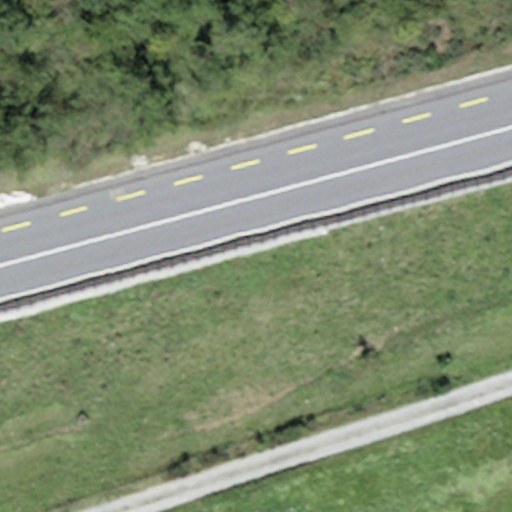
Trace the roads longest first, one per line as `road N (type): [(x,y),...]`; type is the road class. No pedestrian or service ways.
road 1 (primary): [(511,127),(0,269)]
road 2 (track): [(118,511),(511,383)]
